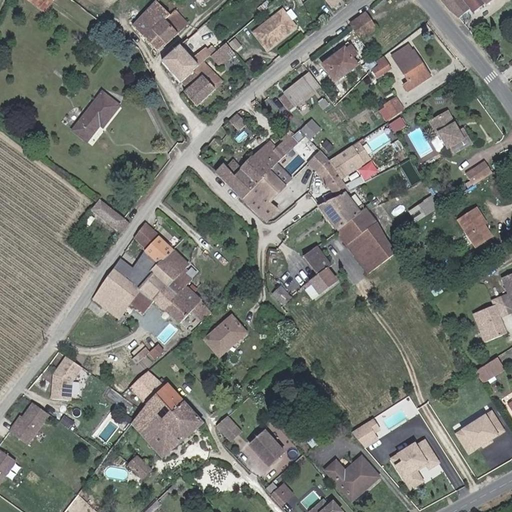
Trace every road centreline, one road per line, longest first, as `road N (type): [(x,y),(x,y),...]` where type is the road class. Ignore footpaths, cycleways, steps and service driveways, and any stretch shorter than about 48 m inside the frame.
road 1 (unclassified): [(366,0),(205,136),(0,410)]
road 2 (tertiary): [(511,104),(426,0)]
